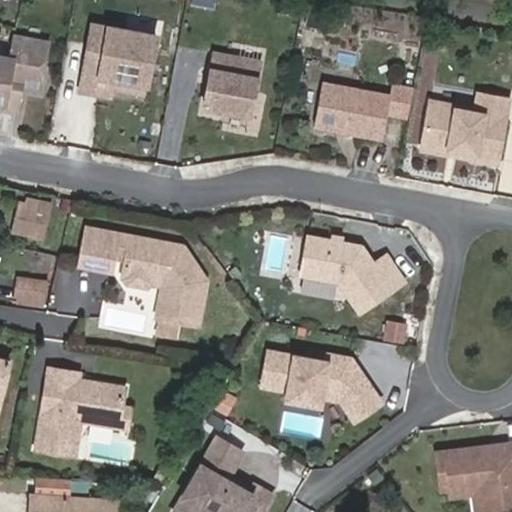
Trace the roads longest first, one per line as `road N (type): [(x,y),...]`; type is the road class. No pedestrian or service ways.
road 1 (residential): [(0,163),(173,198),(289,180),(464,211)]
road 2 (residential): [(511,398),(472,404),(445,380),(438,354),(449,291)]
